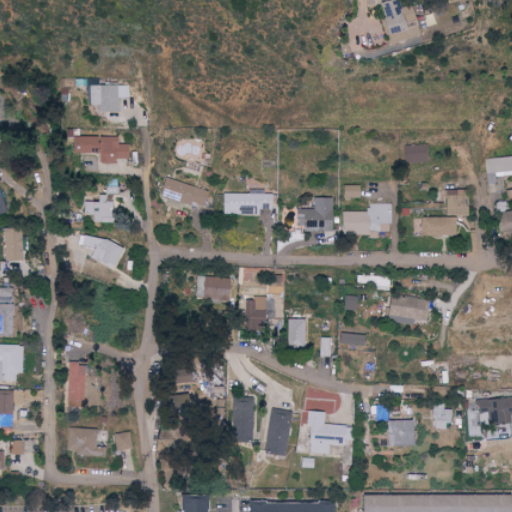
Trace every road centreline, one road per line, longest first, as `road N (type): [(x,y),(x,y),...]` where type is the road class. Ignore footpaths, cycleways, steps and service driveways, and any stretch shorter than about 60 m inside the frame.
road 1 (residential): [(149,475),(49,472),(55,270),(47,172),(0,107)]
road 2 (residential): [(149,511),(149,151)]
road 3 (residential): [(149,250),(482,263)]
road 4 (residential): [(149,347),(236,348),(367,390)]
